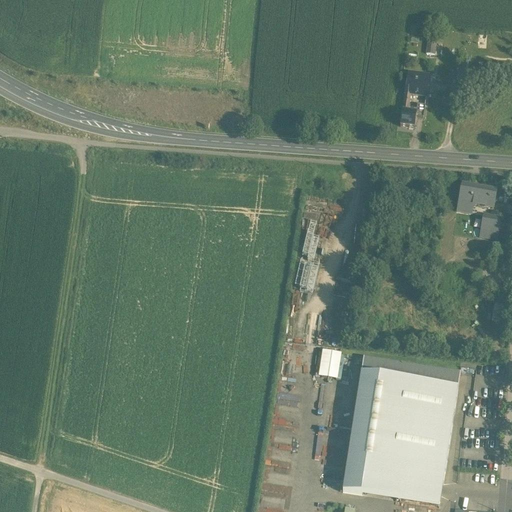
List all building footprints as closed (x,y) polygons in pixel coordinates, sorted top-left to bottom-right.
[(429,43),(426,63),(432,64),(435,44),(429,43)] [(468,74),(458,73),(456,89),(466,90),(468,74)] [(429,85),(408,82),(407,91),(428,94),(429,85)] [(407,91),(406,91),(405,103),(410,104),(426,106),(428,94),(407,91)] [(410,104),(405,103),(402,120),(408,121),(410,104)] [(425,115),(417,114),(417,118),(414,118),(413,122),(416,122),(416,126),(423,127),(425,115)] [(408,121),(402,120),(400,135),(414,137),(416,126),(416,122),(413,122),(408,121)] [(496,201),(463,194),(458,219),(471,222),(473,213),(492,217),(496,201)] [(500,227),(485,224),(481,245),(496,247),(500,227)] [(342,358),(318,356),(316,382),(341,383),(342,358)] [(460,378),(363,363),(361,379),(457,394),(460,378)] [(457,394),(361,379),(348,463),(444,478),(457,394)] [(438,511),(444,478),(348,463),(342,497),(438,511)]
